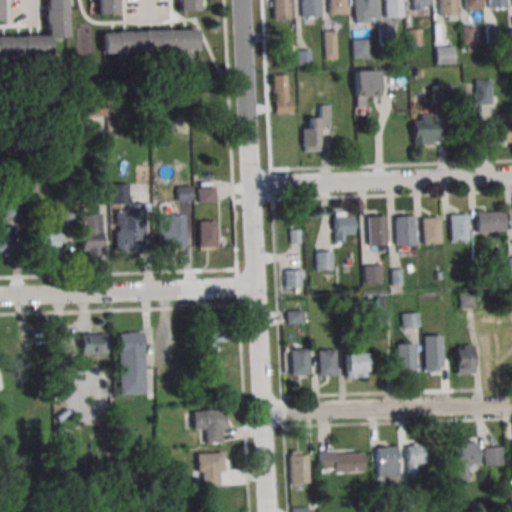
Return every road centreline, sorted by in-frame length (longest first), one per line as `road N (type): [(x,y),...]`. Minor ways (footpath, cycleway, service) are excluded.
road 1 (residential): [(251,185),(511,178)]
road 2 (residential): [(0,300),(257,286)]
road 3 (residential): [(264,414),(511,405)]
road 4 (residential): [(251,185),(242,0)]
road 5 (residential): [(264,414),(257,286)]
